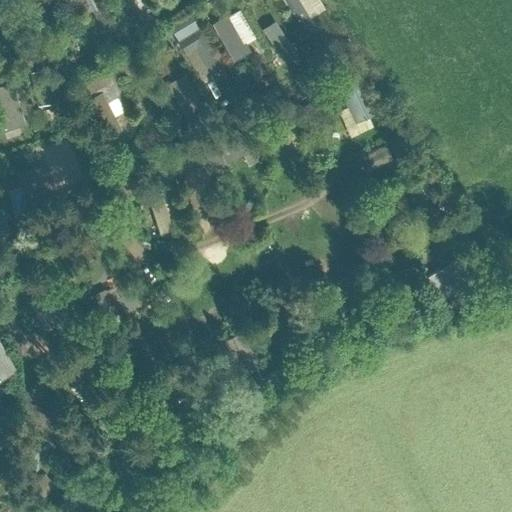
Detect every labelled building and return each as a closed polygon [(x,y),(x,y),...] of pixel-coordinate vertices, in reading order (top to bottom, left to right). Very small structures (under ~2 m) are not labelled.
[(214,23),(224,18),(213,0),(205,0),(202,2),(214,23)] [(307,0),(310,10),(340,3),(339,0),(307,0)] [(261,28),(283,63),(296,55),(275,20),(261,28)] [(226,64),(202,25),(177,41),(200,79),(226,64)] [(57,107),(48,66),(29,70),(37,110),(57,107)] [(395,106),(386,67),(366,72),(375,111),(395,106)] [(189,123),(207,112),(184,74),(166,84),(189,123)] [(0,131),(25,123),(11,82),(0,86),(0,131)] [(263,131),(274,156),(297,146),(291,129),(280,133),(276,124),(263,131)] [(218,185),(232,178),(220,150),(217,143),(202,150),(205,157),(218,185)] [(247,165),(259,159),(254,149),(242,155),(247,165)] [(21,187),(58,175),(53,162),(17,173),(21,187)] [(423,197),(413,179),(379,199),(389,216),(423,197)] [(437,236),(449,242),(456,227),(444,221),(437,236)] [(37,300),(51,320),(58,315),(45,295),(37,300)] [(0,343),(0,380),(16,371),(0,343)] [(93,418),(98,414),(101,419),(95,424),(108,440),(116,433),(112,428),(126,416),(106,391),(84,408),(93,418)] [(26,490),(37,501),(54,486),(43,474),(26,490)]
